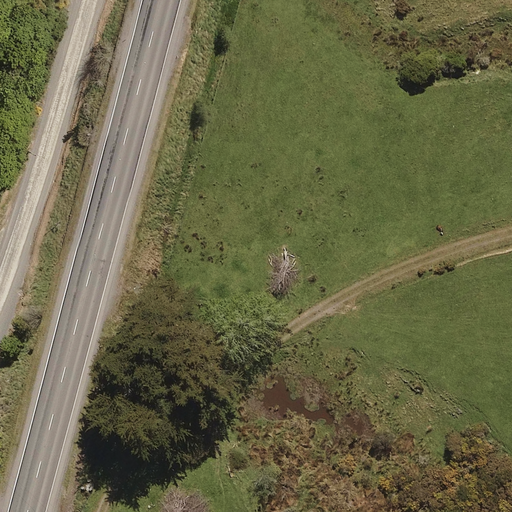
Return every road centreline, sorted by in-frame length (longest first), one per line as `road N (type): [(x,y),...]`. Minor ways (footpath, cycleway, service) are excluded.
road 1 (trunk): [(27,511),(160,0)]
road 2 (track): [(101,511),(148,436),(240,361),(355,289),(511,232)]
road 3 (unclassified): [(0,304),(94,0)]
